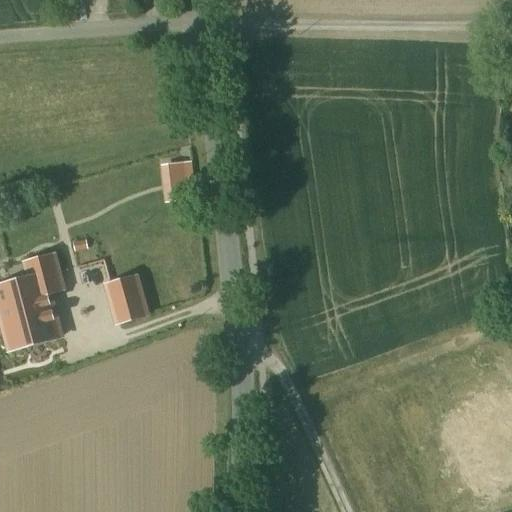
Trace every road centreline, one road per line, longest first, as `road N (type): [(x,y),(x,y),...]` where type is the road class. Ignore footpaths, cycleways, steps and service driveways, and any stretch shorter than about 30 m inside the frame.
road 1 (residential): [(235,511),(239,336),(205,21)]
road 2 (residential): [(0,39),(205,21)]
